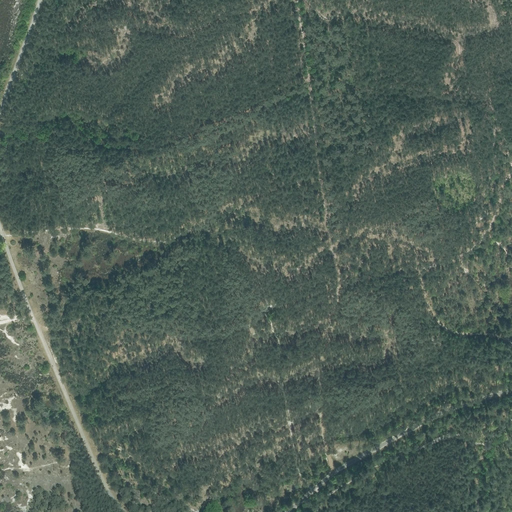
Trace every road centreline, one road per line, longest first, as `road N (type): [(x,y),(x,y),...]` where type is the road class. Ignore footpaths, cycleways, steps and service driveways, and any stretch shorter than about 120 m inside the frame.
road 1 (unknown): [(65,0),(45,29),(22,107),(48,128),(46,173),(74,171),(128,185),(155,208),(169,208),(264,150),(280,146),(288,161),(304,204),(294,257),(305,278),(263,294),(296,464),(324,498)]
road 2 (unknown): [(487,444),(459,435),(395,455),(342,483),(317,511)]
